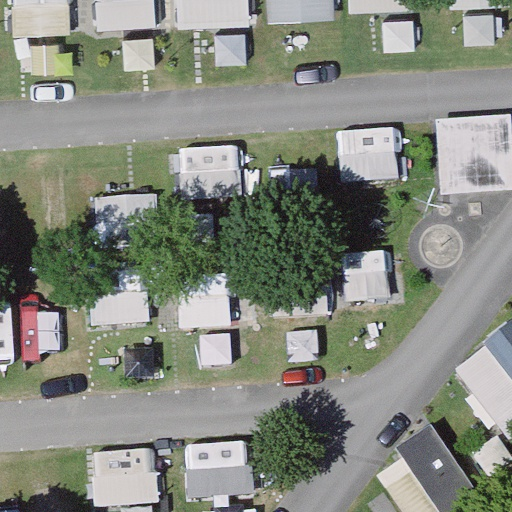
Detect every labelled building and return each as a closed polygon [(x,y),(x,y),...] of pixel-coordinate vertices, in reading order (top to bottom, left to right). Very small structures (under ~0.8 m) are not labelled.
[(76,0),(11,0),(12,35),(78,34),(76,0)] [(96,0),(98,30),(161,27),(159,0),(96,0)] [(179,0),(181,29),(251,25),(249,0),(179,0)] [(268,0),(270,22),(332,20),(331,0),(268,0)] [(415,0),(349,0),(349,12),(415,13),(415,0)] [(511,124),(440,130),(445,202),(511,197),(511,124)] [(400,129),(339,136),(344,186),(406,180),(400,129)] [(154,200),(99,203),(100,234),(156,230),(154,200)] [(511,331),(458,374),(511,442),(511,331)] [(186,500),(246,499),(245,445),(185,446),(186,500)] [(92,456),(94,509),(155,507),(153,454),(92,456)] [(381,490),(395,511),(466,511),(430,458),(381,490)] [(18,511),(69,511),(69,502),(18,505),(18,511)]
